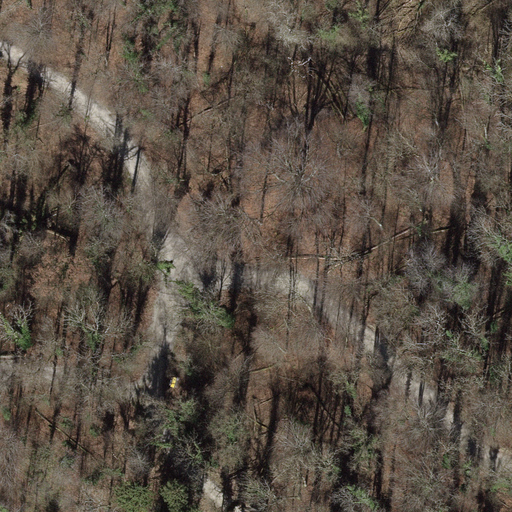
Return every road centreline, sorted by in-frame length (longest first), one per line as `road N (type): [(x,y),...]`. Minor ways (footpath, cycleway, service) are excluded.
road 1 (track): [(511,462),(484,454),(320,292),(245,274),(192,286)]
road 2 (track): [(192,286),(148,224),(127,154),(67,85),(0,49)]
road 3 (track): [(0,379),(15,368),(101,383),(148,401),(162,325),(192,286)]
road 4 (track): [(148,401),(171,453),(238,511)]
